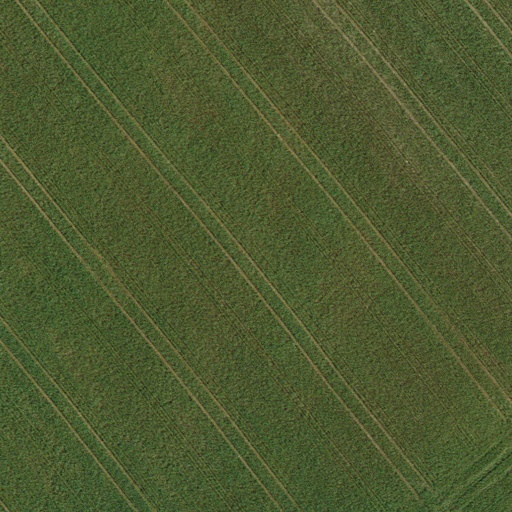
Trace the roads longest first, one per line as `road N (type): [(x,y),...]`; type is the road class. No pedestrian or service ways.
road 1 (motorway): [(279,511),(0,136)]
road 2 (motorway): [(0,345),(126,511)]
